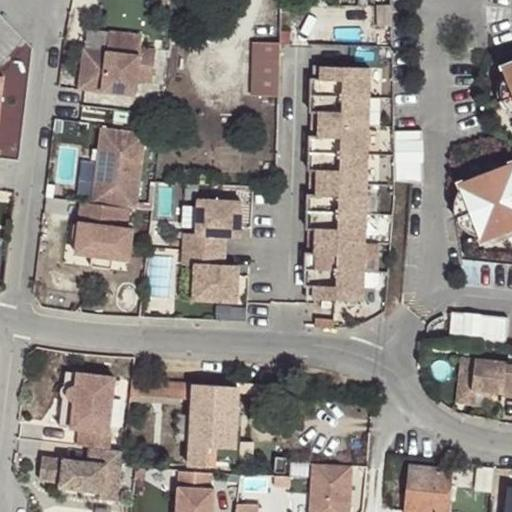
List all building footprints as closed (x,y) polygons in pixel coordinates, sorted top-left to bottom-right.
[(279,96),(280,66),(280,50),(280,44),(253,44),(251,95),(279,96)] [(84,51),(79,91),(135,97),(137,82),(152,84),(156,52),(141,51),(140,57),(84,51)] [(511,63),(503,67),(504,72),(511,92),(511,63)] [(316,300),(364,301),(370,69),(321,67),(321,80),(314,80),(311,80),(310,113),(313,113),(320,113),(320,125),(319,138),(312,138),(310,138),(309,171),(312,171),(319,171),(318,184),(318,196),(311,196),(309,196),(308,230),(310,230),(317,230),(317,242),(316,255),(310,255),(307,255),(306,287),(309,287),(316,288),(316,300)] [(511,116),(511,92),(504,72),(503,74),(499,81),(498,87),(498,95),(500,104),(505,111),(510,115),(511,116)] [(394,153),(395,179),(424,179),(422,127),(394,128),(394,153)] [(100,128),(91,204),(94,204),(129,209),(137,210),(146,134),(100,128)] [(479,234),(481,240),(511,228),(511,159),(459,180),(461,186),(479,234)] [(473,232),(479,234),(461,186),(460,188),(457,192),(455,199),(454,209),(456,215),(459,222),(465,228),(473,232)] [(241,227),(242,201),(199,199),(197,233),(185,232),(184,265),(196,265),(195,299),(238,301),(239,274),(232,265),(226,265),(227,235),(232,235),(241,227)] [(79,224),(91,225),(94,204),(91,204),(82,203),(79,224)] [(129,209),(94,204),(91,225),(79,224),(76,254),(92,256),(113,259),(129,261),(132,230),(127,229),(129,209)] [(241,227),(232,235),(241,236),(241,227)] [(92,256),(91,267),(112,269),(113,259),(92,256)] [(240,266),(232,265),(239,274),(240,266)] [(450,337),(507,343),(510,316),(453,309),(450,337)] [(511,396),(511,363),(507,362),(507,360),(476,357),(472,390),(502,393),(502,395),(511,396)] [(61,405),(72,407),(73,401),(71,401),(69,399),(68,398),(67,397),(66,396),(66,394),(67,392),(68,391),(68,390),(69,388),(71,388),(72,388),(74,388),(75,388),(77,374),(65,372),(61,405)] [(79,430),(77,446),(87,447),(108,450),(110,432),(107,432),(114,378),(77,374),(75,388),(74,388),(72,388),(71,388),(69,388),(68,390),(68,391),(67,392),(66,394),(66,396),(67,397),(68,398),(69,399),(71,401),(73,401),(72,407),(61,405),(58,427),(79,430)] [(130,379),(128,396),(194,401),(195,383),(130,379)] [(235,384),(195,383),(194,401),(190,463),(232,466),(238,394),(256,395),(255,407),(279,408),(281,385),(235,384)] [(296,386),(281,385),(279,408),(278,415),(294,417),(296,386)] [(119,480),(122,451),(108,450),(87,447),(85,463),(41,458),(38,480),(60,483),(59,488),(100,493),(98,499),(116,502),(116,501),(119,480)] [(274,457),(272,471),(285,472),(287,457),(274,457)] [(445,511),(450,470),(411,467),(409,485),(396,484),(393,510),(406,511),(414,511),(415,511),(445,511)] [(492,492),(495,470),(479,468),(476,490),(492,492)] [(508,471),(495,470),(492,492),(505,493),(508,471)] [(511,511),(511,481),(508,481),(503,511),(511,511)]
